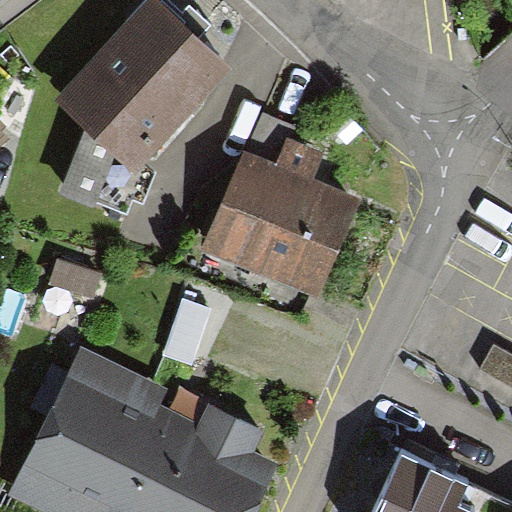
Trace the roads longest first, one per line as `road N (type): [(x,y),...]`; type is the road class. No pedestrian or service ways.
road 1 (residential): [(451,138),(426,233),(300,511)]
road 2 (residential): [(451,138),(410,113),(285,0)]
